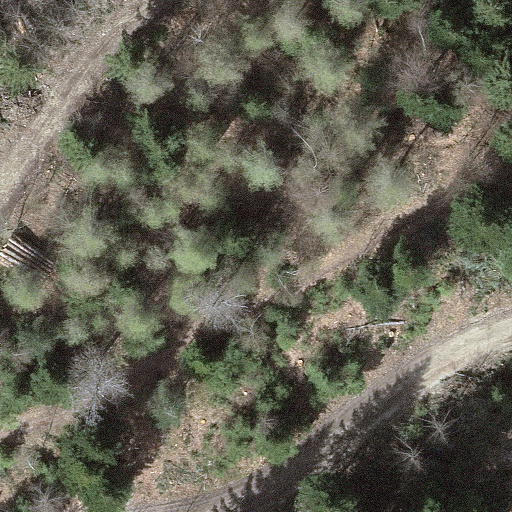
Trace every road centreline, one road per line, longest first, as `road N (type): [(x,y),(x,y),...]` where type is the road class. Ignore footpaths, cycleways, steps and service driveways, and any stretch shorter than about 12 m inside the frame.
road 1 (track): [(511,325),(434,363),(281,476),(210,511)]
road 2 (track): [(0,166),(88,42),(136,0)]
